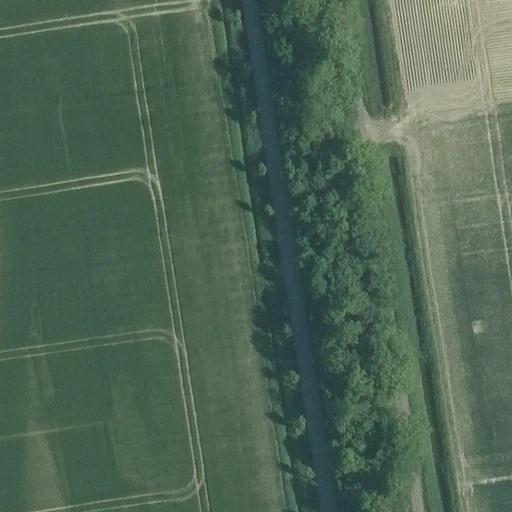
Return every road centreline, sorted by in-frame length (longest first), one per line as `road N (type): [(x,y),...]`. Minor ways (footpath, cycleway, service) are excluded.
road 1 (track): [(413,511),(332,0)]
road 2 (unclassified): [(329,511),(251,0)]
